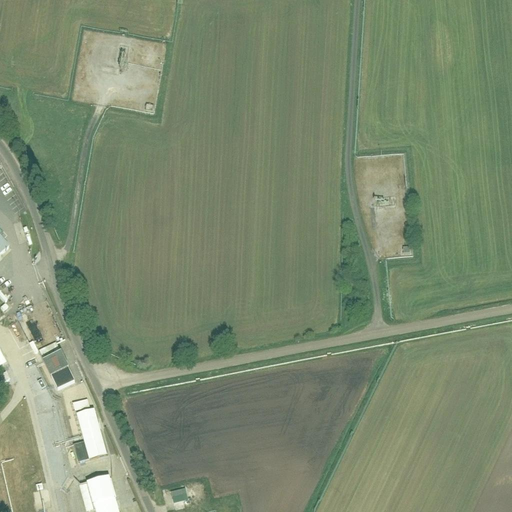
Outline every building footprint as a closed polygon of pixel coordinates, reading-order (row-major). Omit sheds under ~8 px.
[(156,110),(148,109),(147,117),(155,118),(156,110)] [(0,260),(9,252),(0,241),(0,260)] [(59,348),(35,357),(40,371),(64,363),(59,348)] [(73,445),(75,456),(101,451),(94,410),(77,413),(83,443),(73,445)] [(23,442),(24,438),(24,436),(23,434),(22,432),(21,431),(19,429),(17,428),(13,428),(11,428),(9,429),(6,431),(4,435),(3,436),(3,439),(3,440),(4,443),(6,446),(10,448),(12,449),(14,449),(16,449),(18,448),(21,445),(23,442)] [(95,511),(111,511),(106,479),(78,484),(82,509),(94,507),(95,511)] [(183,511),(179,490),(169,492),(173,511),(183,511)]
